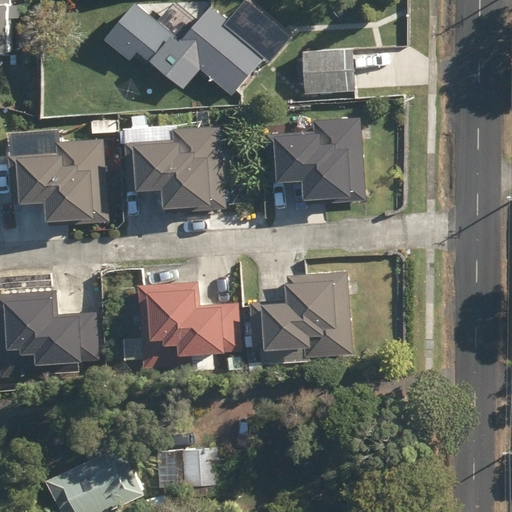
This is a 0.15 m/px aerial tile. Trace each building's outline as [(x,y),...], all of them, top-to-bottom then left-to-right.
[(8,0),(0,0),(0,54),(8,55),(8,0)] [(200,68),(231,95),(268,52),(210,3),(178,40),(170,33),(148,59),(183,89),(200,68)] [(302,49),(305,94),(355,91),(353,47),(302,49)] [(370,197),(366,115),(319,118),(320,132),(273,134),(275,179),(309,178),(311,200),(370,197)] [(169,186),(171,211),(231,208),(226,125),(179,128),(180,138),(130,141),(133,189),(169,186)] [(52,197),(54,224),(113,220),(108,138),(62,141),(63,151),(16,154),(18,200),(52,197)] [(256,298),(259,343),(309,341),(309,350),(355,347),(351,270),(293,273),(294,296),(256,298)] [(203,276),(144,279),(148,360),(196,357),(196,345),(245,343),(242,298),(204,300),(203,276)] [(0,291),(0,305),(6,371),(84,364),(83,357),(101,356),(97,307),(62,310),(59,286),(0,291)] [(46,477),(60,511),(103,511),(146,493),(123,443),(107,450),(101,439),(84,447),(89,458),(46,477)] [(221,484),(221,493),(233,492),(233,488),(239,487),(238,477),(223,479),(222,460),(218,460),(218,448),(158,451),(160,482),(186,481),(186,485),(221,484)]
